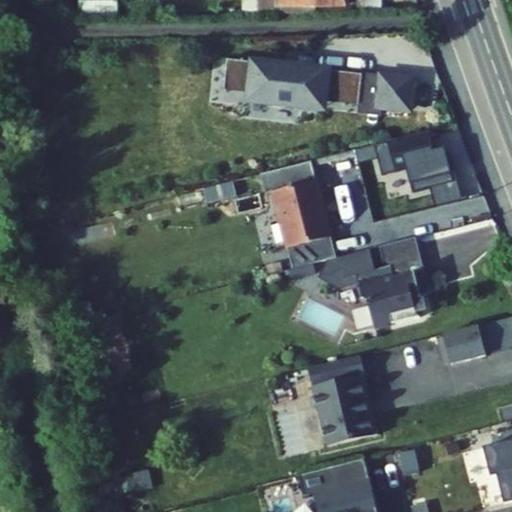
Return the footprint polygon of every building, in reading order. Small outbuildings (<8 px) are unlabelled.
[(382,11),(381,0),(358,0),(358,10),(382,11)] [(118,17),(119,4),(80,1),(79,15),(118,17)] [(408,115),(412,85),(228,63),(224,92),(250,95),(250,103),(324,111),(325,103),(408,115)] [(385,176),(410,169),(415,192),(455,183),(447,150),(436,153),(431,133),(378,147),(385,176)] [(338,259),(315,158),(264,170),(269,191),(276,189),(295,269),(338,259)] [(382,250),(387,270),(392,269),(388,253),(418,246),(417,241),(382,250)] [(360,283),(364,301),(374,306),(371,310),(376,332),(418,322),(416,316),(427,313),(424,301),(423,301),(418,283),(427,281),(418,246),(388,253),(392,269),(387,270),(376,273),(378,279),(360,283)] [(339,290),(360,283),(378,279),(376,273),(387,270),(382,250),(331,263),(323,280),(339,290)] [(511,350),(511,319),(443,338),(451,367),(511,350)] [(315,409),(320,411),(330,448),(380,436),(374,412),(370,413),(362,378),(367,377),(363,358),(311,370),(317,396),(313,401),(315,409)] [(499,478),(506,507),(511,505),(511,443),(492,449),(486,450),(494,479),(499,478)] [(378,511),(366,462),(312,475),(301,478),(306,496),(317,493),(321,511),(378,511)]
